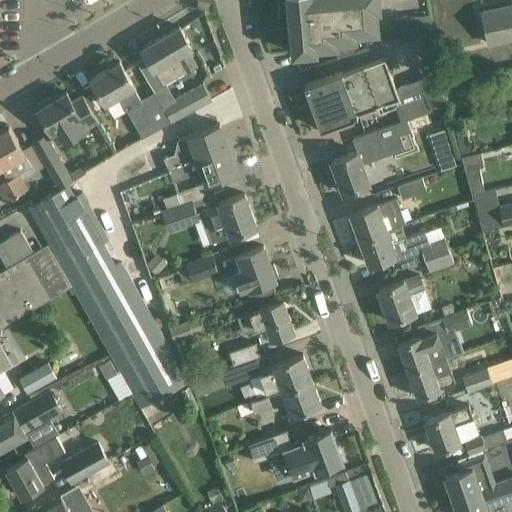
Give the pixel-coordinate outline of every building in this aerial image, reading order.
[(378,10),(379,10),(377,0),(287,0),(292,52),(317,49),(317,47),(338,45),(338,40),(357,38),(357,33),(379,31),(378,10)] [(484,10),(482,11),(487,30),(490,44),(491,43),(491,42),(511,36),(511,5),(484,12),(484,10)] [(396,17),(398,38),(430,31),(427,14),(396,17)] [(187,49),(191,47),(179,26),(141,48),(163,84),(196,64),(187,49)] [(385,58),(364,66),(342,73),(342,71),(304,85),(320,129),(358,115),(357,114),(400,98),(385,58)] [(91,77),(105,103),(108,107),(95,114),(112,144),(112,143),(117,151),(126,145),(122,138),(125,136),(114,118),(127,110),(142,137),(172,121),(163,105),(162,106),(155,94),(143,102),(119,61),(91,77)] [(394,104),(400,121),(423,113),(446,105),(434,73),(418,79),(424,94),(394,104)] [(201,84),(184,94),(163,105),(172,121),(193,110),(210,100),(201,84)] [(41,107),(37,109),(51,131),(52,130),(60,144),(98,121),(83,96),(72,102),(66,92),(51,101),(48,98),(38,103),(41,107)] [(342,190),(343,192),(369,182),(362,163),(405,148),(400,134),(410,131),(406,119),(400,121),(352,138),(357,151),(331,160),(337,176),(333,178),(338,191),(342,190)] [(148,164),(152,179),(169,172),(170,173),(169,170),(228,148),(219,123),(189,134),(178,138),(175,152),(175,153),(165,157),(164,155),(148,164)] [(9,126),(0,130),(0,163),(2,168),(8,178),(17,194),(28,188),(19,172),(31,166),(34,172),(46,165),(33,143),(22,149),(18,143),(9,126)] [(455,131),(461,155),(470,153),(465,129),(455,131)] [(46,134),(32,142),(33,143),(46,165),(58,186),(72,178),(46,134)] [(449,144),(435,148),(442,169),(456,164),(449,144)] [(207,184),(218,180),(237,173),(228,148),(169,170),(170,173),(173,182),(202,171),(207,184)] [(470,153),(461,155),(471,193),(473,193),(484,191),(479,167),(476,152),(470,153)] [(395,170),(378,176),(382,188),(399,183),(395,170)] [(426,189),(422,176),(397,185),(402,198),(426,189)] [(8,179),(0,182),(0,186),(8,200),(17,194),(8,178),(8,179)] [(58,186),(59,188),(28,206),(49,242),(71,285),(147,418),(160,411),(153,400),(189,380),(175,341),(170,327),(170,326),(168,323),(159,327),(153,316),(137,290),(153,281),(142,250),(122,261),(83,191),(76,195),(69,183),(76,179),(76,178),(73,180),(72,178),(58,186)] [(162,211),(192,200),(191,199),(206,193),(202,183),(177,192),(167,196),(170,206),(161,209),(162,211)] [(484,191),(473,193),(482,230),(511,223),(511,201),(499,205),(495,188),(484,191)] [(244,193),(220,202),(220,203),(204,208),(206,216),(202,217),(211,242),(256,226),(244,193)] [(405,222),(400,210),(396,197),(370,207),(351,214),(355,226),(352,227),(351,229),(354,237),(356,238),(359,237),(360,239),(401,224),(405,222)] [(192,200),(162,211),(168,229),(198,218),(192,200)] [(401,224),(360,239),(361,241),(357,242),(357,244),(359,252),(361,253),(365,252),(369,264),(397,254),(429,242),(425,230),(406,236),(401,224)] [(0,326),(71,285),(49,242),(34,251),(21,229),(4,239),(16,261),(7,267),(0,270),(0,326)] [(397,254),(401,266),(425,258),(450,249),(445,236),(429,242),(397,254)] [(238,256),(223,261),(228,274),(234,272),(240,292),(250,288),(250,289),(275,279),(274,276),(278,275),(274,264),(270,265),(263,246),(238,255),(238,256)] [(450,249),(425,258),(429,270),(454,261),(450,249)] [(157,274),(168,262),(158,252),(147,264),(157,274)] [(212,254),(186,264),(174,268),(180,285),(218,271),(212,254)] [(390,321),(408,314),(430,306),(419,275),(404,280),(378,289),(390,321)] [(499,295),(488,299),(494,318),(506,314),(499,295)] [(283,299),(264,306),(260,307),(260,308),(237,317),(242,332),(255,328),(254,325),(265,321),(271,339),(294,330),(283,299)] [(444,314),(466,306),(454,311),(451,302),(441,306),(444,314)] [(444,314),(441,315),(447,332),(472,322),(466,306),(444,314)] [(170,327),(175,341),(194,334),(193,331),(202,328),(199,319),(191,322),(190,320),(170,327)] [(407,370),(431,362),(430,360),(445,355),(440,342),(436,331),(422,336),(421,335),(398,343),(407,370)] [(0,395),(4,393),(0,385),(0,370),(12,364),(0,342),(0,395)] [(234,364),(260,355),(256,342),(229,351),(234,364)] [(258,373),(266,395),(268,394),(281,389),(311,379),(302,353),(265,367),(260,355),(234,364),(221,370),(227,384),(258,373)] [(109,358),(99,364),(107,378),(117,372),(109,358)] [(27,392),(56,376),(48,362),(19,378),(27,392)] [(417,396),(436,389),(440,388),(440,387),(455,381),(451,371),(436,376),(431,362),(407,370),(417,396)] [(503,377),(498,363),(462,376),(468,391),(493,382),(492,381),(503,377)] [(198,378),(191,380),(196,394),(203,391),(198,378)] [(320,404),(311,379),(281,389),(290,414),(320,404)] [(0,451),(15,443),(29,436),(26,431),(64,410),(51,388),(14,410),(13,409),(0,416),(0,451)] [(255,412),(272,406),(268,394),(266,395),(251,400),(255,412)] [(436,450),(455,443),(459,441),(454,425),(472,418),(468,405),(449,412),(449,411),(425,420),(436,450)] [(511,438),(511,424),(482,436),(481,434),(464,440),(469,454),(511,438)] [(72,428),(61,434),(69,449),(80,443),(72,428)] [(342,461),(330,429),(303,439),(304,440),(292,444),(287,430),(248,444),(254,462),(285,451),(294,475),(314,468),(315,471),(342,461)] [(65,451),(56,435),(25,453),(27,457),(6,469),(22,496),(54,477),(45,462),(65,451)] [(71,480),(109,459),(99,440),(61,462),(71,480)] [(151,442),(143,446),(153,463),(160,459),(151,442)] [(511,497),(511,476),(495,483),(485,454),(464,461),(466,469),(446,476),(458,511),(475,511),(486,508),(486,507),(511,497)] [(110,461),(95,469),(102,482),(118,473),(116,470),(122,467),(116,455),(109,459),(110,461)] [(310,484),(314,497),(331,491),(330,486),(336,484),(345,511),(347,511),(359,508),(370,504),(361,477),(370,474),(365,464),(345,471),(310,484)] [(314,497),(310,484),(296,489),(300,502),(313,498),(313,497),(314,497)] [(30,511),(90,511),(75,485),(47,501),(30,511)] [(217,486),(207,490),(213,503),(222,499),(217,486)] [(231,511),(224,500),(204,511),(231,511)]
